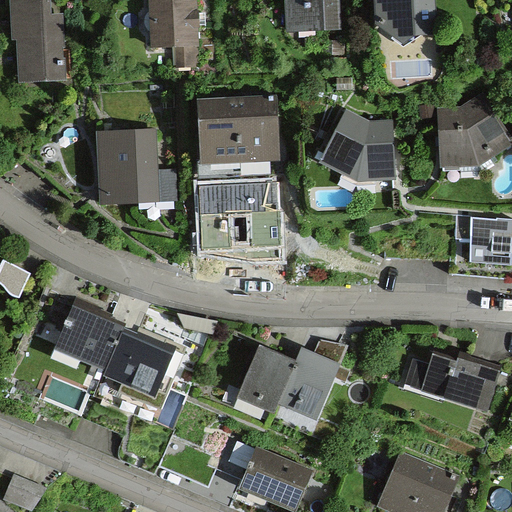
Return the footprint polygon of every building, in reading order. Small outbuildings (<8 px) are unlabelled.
[(64,78),(60,15),(50,15),(48,0),(47,0),(8,2),(10,41),(17,41),(19,81),(64,78)] [(196,0),(146,0),(150,51),(175,49),(177,68),(201,66),(196,0)] [(340,0),(288,0),(290,32),(342,30),(340,0)] [(435,36),(434,0),(375,0),(376,25),(403,47),(421,37),(435,36)] [(443,168),(483,165),(511,147),(511,139),(484,95),(464,108),(438,110),(443,168)] [(275,98),(198,102),(201,164),(278,160),(275,98)] [(319,163),(356,181),(394,180),(392,121),(369,122),(345,110),(319,163)] [(154,132),(95,135),(99,210),(176,206),(174,172),(156,173),(154,132)] [(277,182),(199,186),(202,249),(280,245),(277,182)] [(511,221),(459,219),(456,275),(511,277),(511,221)] [(123,334),(75,314),(59,353),(106,373),(121,339),(123,334)] [(171,359),(121,339),(106,373),(104,378),(155,399),(171,359)] [(277,401),(293,364),(256,348),(236,395),(273,411),(277,401)] [(293,364),(277,401),(314,417),(335,367),(299,352),(293,364)] [(497,374),(433,356),(423,394),(486,412),(497,374)] [(297,511),(314,472),(257,449),(239,495),(280,511),(297,511)] [(444,511),(458,477),(399,453),(378,506),(393,511),(444,511)] [(33,511),(43,489),(12,478),(4,501),(33,511)]
